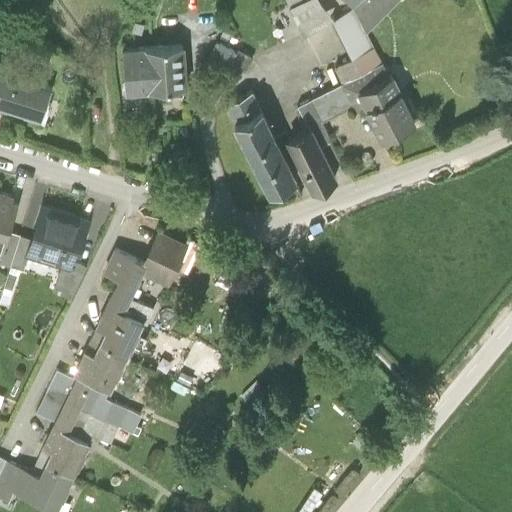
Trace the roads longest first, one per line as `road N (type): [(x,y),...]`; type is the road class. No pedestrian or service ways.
road 1 (residential): [(133,194),(222,221),(278,221),(511,126)]
road 2 (residential): [(133,194),(14,444)]
road 3 (tertiary): [(511,321),(353,511)]
road 4 (residential): [(0,153),(133,194)]
